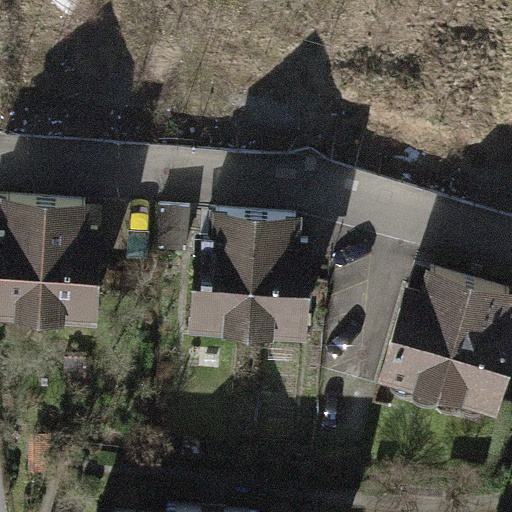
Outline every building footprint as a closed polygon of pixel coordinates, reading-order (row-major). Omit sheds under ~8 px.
[(0,304),(93,311),(97,223),(85,222),(86,195),(6,192),(5,217),(0,216),(0,304)] [(190,202),(160,200),(157,248),(187,249),(190,202)] [(201,230),(196,319),(304,324),(309,237),(298,235),(299,210),(216,207),(215,230),(201,230)] [(408,284),(384,369),(494,403),(511,341),(511,314),(502,311),(508,287),(431,265),(425,287),(408,284)] [(166,511),(164,511),(114,509),(113,511),(260,511),(260,507),(168,500),(166,511)]
